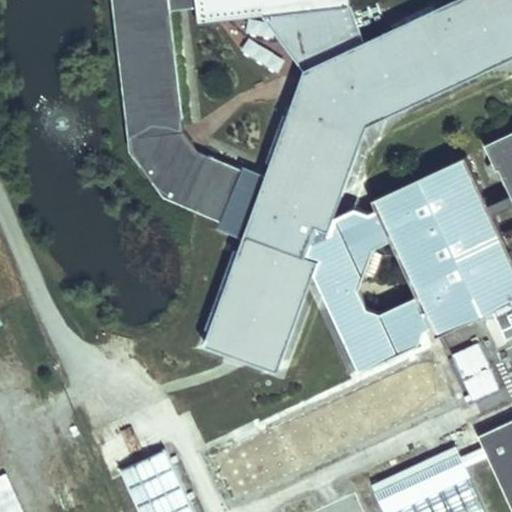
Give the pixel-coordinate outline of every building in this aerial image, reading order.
[(333,217),(334,224),(306,211),(303,217),(267,194),(256,189),(262,172),(201,146),(185,123),(172,5),(196,2),(198,16),(335,0),(113,0),(131,147),(159,184),(242,220),(250,201),(263,206),(277,216),(298,226),(296,233),(314,240),(310,254),(362,370),(426,342),(425,332),(435,327),(440,336),(497,310),(510,339),(511,338),(511,137),(495,145),(511,183),(511,230),(508,233),(474,155),(378,197),(382,207),(373,212),(362,204),(333,217)] [(500,390),(480,340),(451,352),(471,401),(500,390)] [(456,399),(435,352),(279,421),(300,468),(456,399)] [(315,357),(221,399),(234,427),(328,386),(315,357)] [(511,414),(478,429),(483,441),(488,452),(511,506),(511,414)] [(145,511),(199,511),(166,437),(121,457),(145,511)] [(388,511),(487,511),(465,461),(460,451),(456,439),(444,445),(430,451),(373,476),(388,511)] [(483,441),(460,451),(465,461),(488,452),(483,441)] [(0,476),(0,511),(24,511),(9,473),(0,476)] [(365,511),(353,484),(309,503),(313,511),(365,511)]
